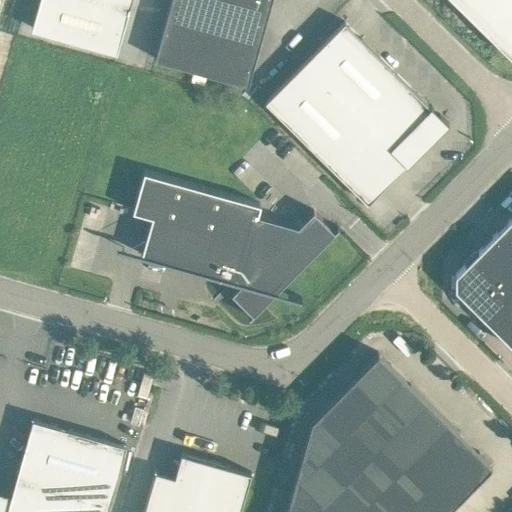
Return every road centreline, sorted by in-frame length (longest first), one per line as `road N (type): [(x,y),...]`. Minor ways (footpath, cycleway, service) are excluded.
road 1 (unclassified): [(385,271),(299,359),(253,368),(0,295)]
road 2 (unclassified): [(511,144),(385,271)]
road 3 (unclassified): [(511,397),(385,271)]
road 4 (unknown): [(188,350),(141,511)]
road 5 (unclassified): [(511,116),(392,0)]
road 6 (unknown): [(35,305),(0,434)]
